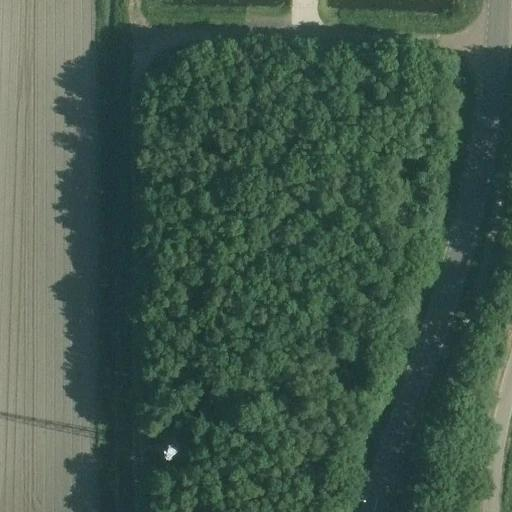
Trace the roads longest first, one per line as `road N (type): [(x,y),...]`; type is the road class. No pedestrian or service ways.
road 1 (track): [(281,40),(179,47),(139,80),(137,511)]
road 2 (tertiary): [(373,511),(464,230),(499,7)]
road 3 (unclassified): [(492,511),(511,374)]
